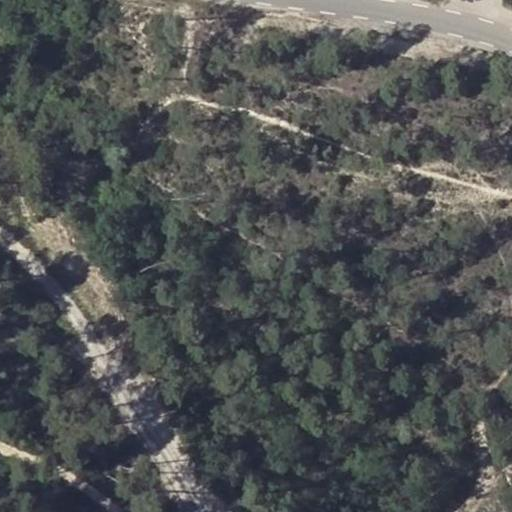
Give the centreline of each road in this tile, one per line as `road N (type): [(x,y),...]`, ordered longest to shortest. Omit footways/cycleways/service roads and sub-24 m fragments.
road 1 (track): [(187,511),(37,265),(0,231)]
road 2 (tertiary): [(331,0),(457,20),(511,40)]
